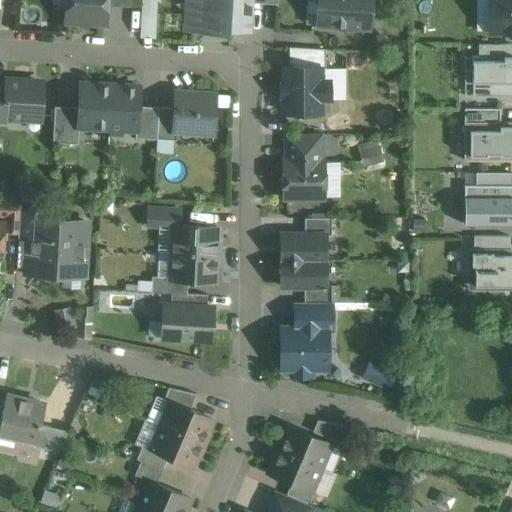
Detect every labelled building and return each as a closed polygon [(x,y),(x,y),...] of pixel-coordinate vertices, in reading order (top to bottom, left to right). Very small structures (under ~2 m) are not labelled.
[(102,0),(63,0),(63,4),(66,7),(65,22),(107,24),(108,4),(103,4),(102,0)] [(157,0),(143,0),(142,18),(156,19),(157,0)] [(229,28),(230,0),(195,0),(194,29),(229,32),(229,28)] [(230,0),(229,28),(250,29),(252,3),(251,0),(230,0)] [(345,26),(345,0),(315,0),(316,1),(319,5),(318,25),(345,26)] [(345,0),(345,26),(370,28),(371,0),(345,0)] [(511,0),(491,0),(491,31),(506,31),(506,32),(511,31),(511,0)] [(326,49),(290,47),(290,67),(322,67),(322,68),(326,68),(326,49)] [(504,60),(473,60),(473,82),(511,82),(511,55),(504,56),(504,60)] [(290,67),(284,67),(284,84),(282,84),(282,96),(284,96),(284,112),(304,112),(308,116),(317,116),(321,112),(322,112),(322,99),(330,99),(330,80),(322,80),(322,68),(322,67),(290,67)] [(44,84),(6,81),(6,85),(4,117),(6,117),(43,119),(44,84)] [(112,85),(80,83),(79,108),(78,127),(79,127),(110,128),(112,85)] [(140,86),(112,85),(110,128),(136,130),(138,130),(139,106),(140,86)] [(216,95),(184,93),(176,100),(175,108),(174,130),(175,130),(175,128),(196,130),(197,132),(214,133),(216,95)] [(79,108),(55,106),(53,142),(78,144),(79,127),(78,127),(79,108)] [(159,108),(139,106),(138,130),(136,130),(136,138),(157,139),(159,108)] [(175,108),(159,108),(157,139),(174,140),(175,130),(174,130),(175,108)] [(511,121),(465,122),(465,160),(511,160),(511,121)] [(322,134),(286,134),(286,162),(322,162),(322,134)] [(378,140),(358,145),(363,166),(383,161),(378,140)] [(286,162),(284,162),(284,180),(280,184),(280,191),(285,196),(325,196),(325,162),(322,162),(286,162)] [(511,184),(465,185),(465,196),(465,224),(511,223),(511,184)] [(21,204),(0,202),(0,214),(8,215),(7,231),(19,231),(21,206),(21,204)] [(35,207),(21,206),(19,231),(19,237),(31,238),(32,218),(34,218),(35,207)] [(181,212),(149,210),(148,225),(174,227),(174,225),(181,225),(181,212)] [(62,272),(64,223),(53,222),(53,219),(34,218),(32,218),(31,238),(29,273),(50,274),(50,271),(62,272)] [(332,218),(305,218),(305,234),(326,234),(326,235),(332,235),(332,218)] [(64,223),(62,272),(62,275),(83,276),(86,221),(65,220),(64,223)] [(181,225),(174,225),(174,227),(173,253),(217,255),(218,227),(181,225)] [(305,234),(282,234),(282,260),(326,260),(326,235),(326,234),(305,234)] [(511,254),(511,248),(468,248),(468,277),(475,277),(475,285),(511,284),(511,254)] [(217,255),(173,253),(171,278),(189,280),(216,281),(217,255)] [(326,260),(282,260),(282,286),(305,286),(326,286),(326,285),(326,260)] [(189,280),(171,278),(152,277),(152,291),(172,293),(188,293),(189,280)] [(326,286),(305,286),(305,302),(332,302),(332,285),(326,285),(326,286)] [(188,293),(172,293),(172,305),(208,307),(208,295),(188,293)] [(305,302),(296,302),(296,328),(328,328),(328,329),(332,329),(332,302),(305,302)] [(172,305),(169,304),(168,321),(164,321),(163,337),(212,340),(214,307),(208,307),(172,305)] [(53,312),(57,331),(76,328),(72,308),(53,312)] [(296,328),(282,328),(282,368),(293,368),(292,376),(313,376),(313,368),(328,368),(328,329),(328,328),(296,328)] [(385,384),(390,367),(369,360),(363,377),(385,384)] [(197,393),(170,387),(165,399),(172,402),(172,401),(191,409),(197,393)] [(46,403),(7,395),(0,426),(0,432),(36,440),(38,441),(41,425),(46,403)] [(191,409),(172,401),(172,402),(162,425),(203,442),(213,418),(191,409)] [(346,426),(319,420),(314,431),(339,442),(346,426)] [(52,427),(41,425),(38,441),(36,440),(35,446),(47,449),(52,427)] [(203,442),(162,425),(152,449),(169,456),(193,466),(203,442)] [(331,443),(290,426),(280,449),(321,467),(331,443)] [(69,430),(52,427),(47,449),(60,451),(69,430)] [(152,449),(143,445),(137,459),(141,460),(163,469),(169,456),(152,449)] [(321,467),(280,449),(270,473),(292,483),(311,490),(321,467)] [(163,469),(141,460),(135,474),(150,480),(157,483),(163,469)] [(157,483),(150,480),(140,504),(159,511),(184,511),(191,497),(157,483)] [(311,490),(292,483),(287,494),(310,503),(315,492),(311,490)] [(307,511),(309,507),(276,493),(271,506),(285,511),(307,511)]
